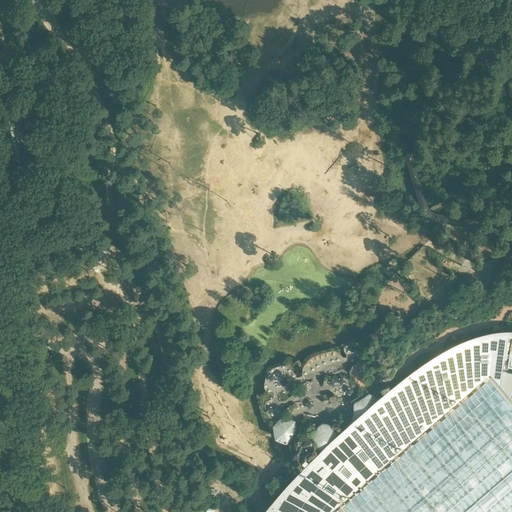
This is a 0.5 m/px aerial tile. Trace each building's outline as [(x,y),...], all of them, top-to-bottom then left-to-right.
[(0,113),(0,133),(7,163),(30,157),(19,109),(0,113)] [(511,511),(511,330),(504,330),(485,333),(463,340),(435,356),(389,389),(380,397),(330,440),(301,467),(276,495),(262,511),(511,511)] [(337,348),(304,359),(310,378),(320,375),(319,373),(347,364),(345,358),(362,352),(358,340),(344,344),(348,355),(340,357),(337,348)] [(241,378),(242,357),(224,356),(222,377),(241,378)] [(316,407),(310,408),(309,402),(294,404),(296,419),(317,416),(316,407)] [(273,421),(276,441),(297,438),(295,418),(273,421)]
